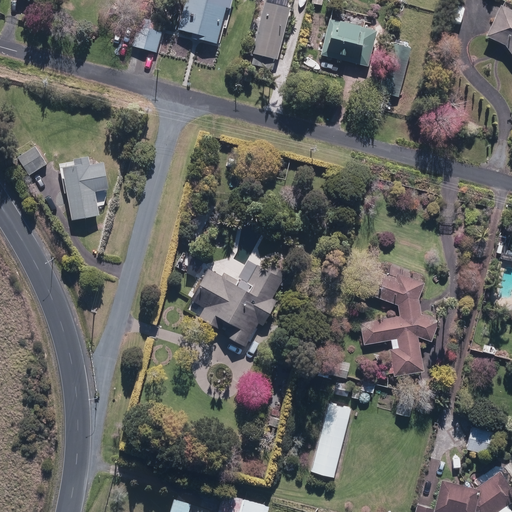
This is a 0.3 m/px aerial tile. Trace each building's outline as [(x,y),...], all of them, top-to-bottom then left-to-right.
[(185,0),(178,30),(193,34),(191,39),(203,43),(204,41),(217,44),(228,0),(185,0)] [(291,10),(265,3),(251,52),(278,59),(291,10)] [(511,11),(499,6),(486,36),(503,45),(511,56),(511,11)] [(139,18),(132,46),(157,53),(162,32),(152,29),(154,22),(139,18)] [(329,19),(320,56),(368,67),(377,30),(329,19)] [(399,97),(411,49),(390,45),(379,92),(399,97)] [(36,145),(18,157),(30,174),(47,162),(36,145)] [(75,165),(62,167),(73,222),(105,215),(104,207),(109,206),(100,162),(90,164),(89,157),(74,160),(75,165)] [(202,201),(181,243),(200,252),(221,210),(202,201)] [(182,252),(175,266),(192,274),(199,260),(182,252)] [(205,306),(199,318),(212,325),(217,316),(232,325),(226,336),(244,347),(257,324),(263,327),(277,301),(272,298),(275,293),(267,288),(275,275),(258,265),(247,284),(238,279),(237,281),(224,273),(222,276),(209,269),(192,298),(205,306)] [(399,316),(360,324),(363,345),(390,341),(396,377),(423,372),(417,340),(434,337),(432,326),(448,323),(444,296),(418,300),(424,282),(400,273),(398,278),(371,268),(362,293),(399,306),(399,316)] [(321,357),(318,376),(328,378),(329,375),(347,378),(350,362),(321,357)] [(354,383),(335,382),(335,398),(359,399),(359,393),(374,393),(374,384),(361,383),(360,390),(354,390),(354,383)] [(399,398),(396,414),(410,417),(414,401),(399,398)] [(328,403),(311,472),(334,478),(351,409),(328,403)] [(495,430),(471,425),(465,448),(490,454),(495,430)] [(266,511),(269,505),(223,493),(217,511),(266,511)] [(173,501),(170,511),(207,511),(208,510),(173,501)]
